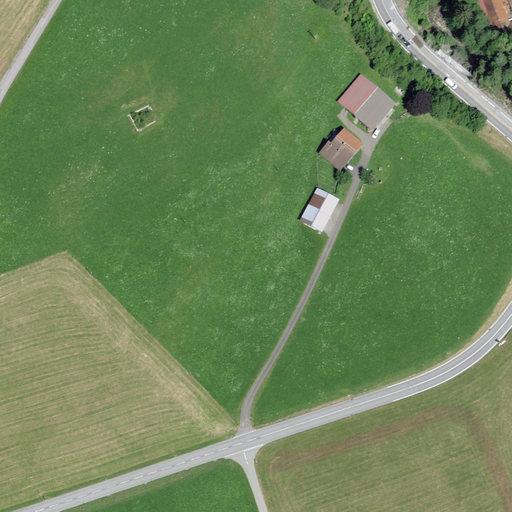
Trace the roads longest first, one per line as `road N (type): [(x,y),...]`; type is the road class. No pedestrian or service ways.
road 1 (unclassified): [(248,440),(251,394),(316,273),(372,139)]
road 2 (primary): [(511,314),(446,372),(248,440)]
road 3 (primary): [(241,443),(34,511)]
road 4 (primary): [(381,0),(405,38),(511,130)]
